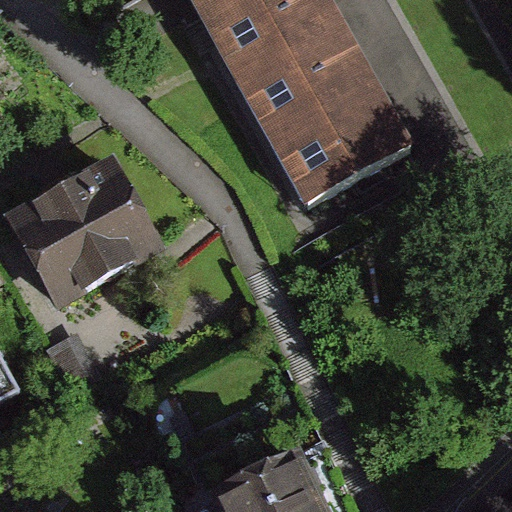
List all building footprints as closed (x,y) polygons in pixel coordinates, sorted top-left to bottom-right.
[(313,0),(177,0),(331,275),(435,218),(313,0)] [(115,153),(5,214),(59,310),(169,249),(115,153)] [(73,398),(104,381),(77,335),(47,352),(73,398)] [(0,402),(19,392),(0,357),(0,402)] [(331,511),(304,453),(210,495),(217,511),(331,511)]
